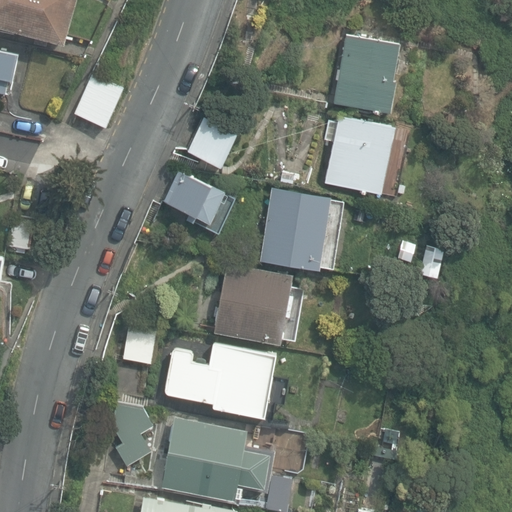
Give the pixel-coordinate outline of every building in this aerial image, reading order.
[(0,0),(0,26),(65,44),(76,0),(0,0)] [(391,112),(396,81),(393,81),(400,43),(345,33),(333,102),(391,112)] [(13,81),(19,54),(0,49),(0,92),(6,94),(9,80),(13,81)] [(76,113),(107,127),(125,87),(93,73),(76,113)] [(326,182),(381,193),(395,126),(340,114),(326,182)] [(189,150),(222,166),(238,132),(205,116),(189,150)] [(178,172),(165,200),(198,214),(210,222),(206,228),(220,234),(237,196),(225,192),(210,187),(178,172)] [(273,188),(261,261),(333,272),(345,199),(273,188)] [(13,214),(8,246),(30,249),(35,217),(13,214)] [(229,262),(216,333),(281,345),(282,336),(296,338),(305,288),(290,285),(292,274),(229,262)] [(124,356),(152,361),(158,326),(131,321),(124,356)] [(278,354),(214,343),(210,366),(192,363),(194,351),(173,347),(165,394),(213,401),(212,409),(265,417),(266,411),(276,412),(277,402),(285,404),(289,377),(275,375),(278,354)] [(116,445),(128,464),(153,449),(142,431),(154,424),(142,406),(117,400),(113,424),(123,441),(116,445)] [(248,428),(177,417),(165,489),(236,500),(237,498),(242,499),(244,485),(270,489),(267,508),(286,511),(291,476),(274,473),(278,448),(246,443),(248,428)] [(396,458),(398,450),(380,447),(379,455),(396,458)] [(252,511),(253,511),(238,509),(238,507),(205,502),(204,505),(145,496),(142,511),(252,511)]
